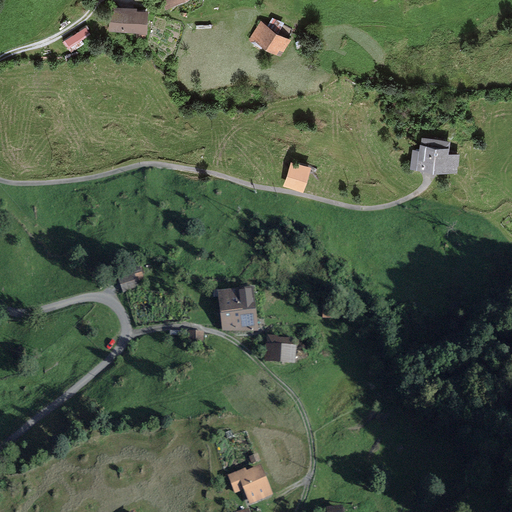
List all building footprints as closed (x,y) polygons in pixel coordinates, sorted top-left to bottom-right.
[(112,10),(112,26),(144,28),(145,12),(112,10)] [(288,40),(260,23),(252,35),(280,51),(288,40)] [(414,148),(412,162),(454,168),(456,155),(446,153),(447,144),(426,141),(425,150),(414,148)] [(301,186),(307,166),(292,161),(286,182),(301,186)] [(135,270),(134,267),(118,273),(124,291),(137,286),(135,281),(142,278),(139,268),(135,270)] [(250,291),(222,294),(224,322),(225,322),(225,329),(255,329),(250,291)] [(300,333),(315,334),(316,326),(301,325),(300,333)] [(203,333),(190,332),(190,343),(202,345),(203,333)] [(290,361),(291,348),(289,348),(290,341),(269,338),(267,359),(290,361)] [(231,476),(235,488),(245,485),(251,501),(268,494),(258,468),(245,474),(244,471),(231,476)]
